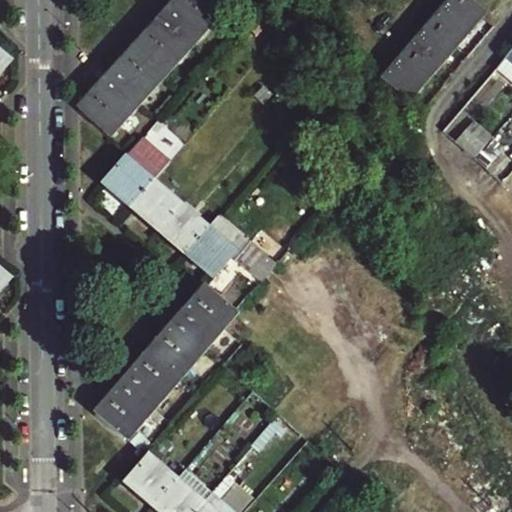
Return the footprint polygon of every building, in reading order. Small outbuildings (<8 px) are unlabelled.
[(218,13),(204,0),(174,0),(75,110),(105,137),(218,13)] [(482,16),(461,0),(454,0),(383,82),(409,103),(482,16)] [(471,160),(489,139),(470,124),(452,145),(471,160)] [(499,148),(489,139),(471,160),(481,169),(499,148)] [(103,183),(129,205),(149,183),(123,160),(103,183)] [(129,205),(156,229),(176,206),(149,183),(129,205)] [(204,231),(176,206),(156,229),(185,253),(204,231)] [(231,255),(204,231),(185,253),(212,277),(229,258),(258,283),(271,268),(241,243),(231,255)] [(93,416),(122,441),(231,314),(203,288),(198,294),(93,416)] [(156,448),(146,459),(158,469),(168,458),(156,448)] [(152,507),(173,483),(158,469),(146,459),(124,483),(152,507)] [(195,511),(201,506),(173,483),(152,507),(157,511),(195,511)] [(215,511),(223,503),(211,494),(201,506),(207,511),(215,511)]
